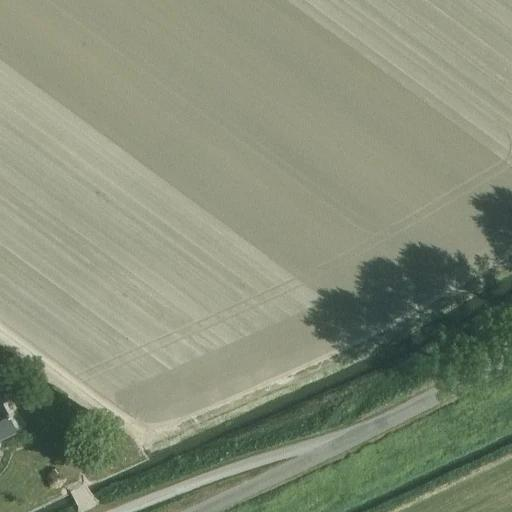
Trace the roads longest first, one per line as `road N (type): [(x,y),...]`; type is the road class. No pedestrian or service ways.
road 1 (unclassified): [(122,511),(376,426)]
road 2 (unclassified): [(201,511),(376,426)]
road 3 (unclassified): [(376,426),(511,354)]
